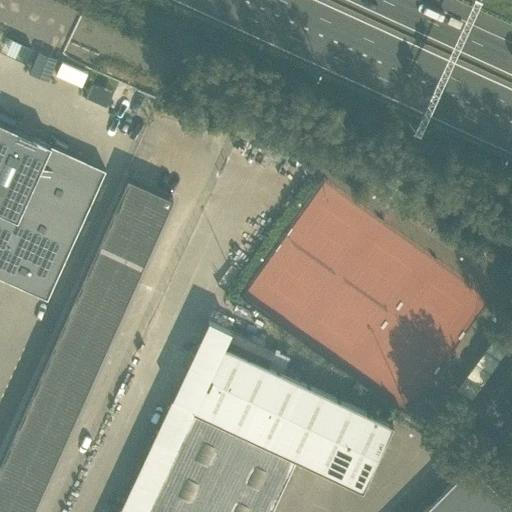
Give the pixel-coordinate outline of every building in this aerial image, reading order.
[(0,120),(0,276),(47,297),(105,168),(50,143),(4,122),(0,120)] [(128,174),(0,458),(0,511),(30,511),(173,194),(128,174)] [(223,343),(192,408),(246,434),(295,457),(362,488),(392,423),(297,378),(300,372),(285,366),(289,356),(230,328),(223,343)] [(470,398),(466,403),(497,425),(511,404),(511,344),(510,343),(508,345),(470,398)] [(208,511),(246,434),(192,408),(143,511),(208,511)] [(246,434),(208,511),(269,511),(295,457),(246,434)] [(511,511),(511,503),(470,462),(420,511),(511,511)]
